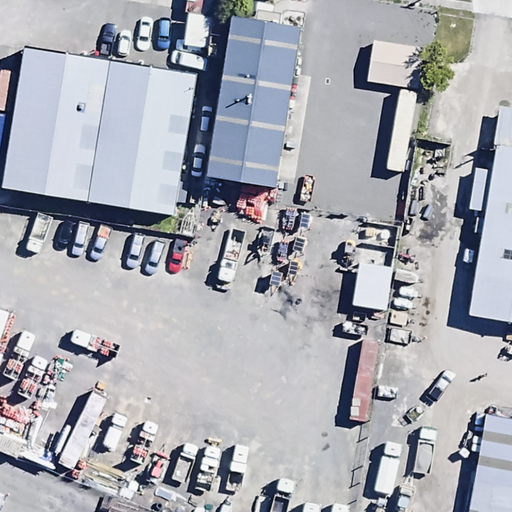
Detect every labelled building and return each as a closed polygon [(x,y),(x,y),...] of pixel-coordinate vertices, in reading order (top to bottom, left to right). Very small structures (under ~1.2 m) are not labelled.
[(298,30),(224,20),(204,173),(278,182),(298,30)] [(421,49),(372,43),(367,83),(416,89),(421,49)] [(183,74),(13,54),(0,161),(0,187),(167,207),(183,74)] [(511,112),(493,110),(460,313),(511,321),(511,112)] [(393,391),(388,429),(430,434),(435,396),(393,391)] [(511,511),(511,420),(493,418),(478,511),(511,511)]
